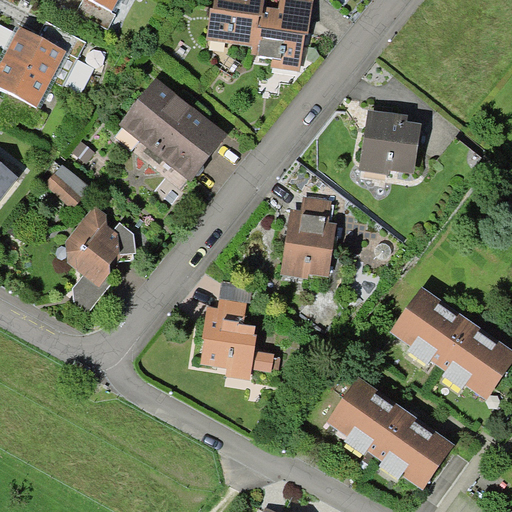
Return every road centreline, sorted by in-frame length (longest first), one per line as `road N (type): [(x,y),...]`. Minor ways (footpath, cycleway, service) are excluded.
road 1 (residential): [(396,0),(106,369)]
road 2 (residential): [(261,455),(106,369)]
road 3 (residential): [(261,455),(370,511)]
road 4 (residential): [(106,369),(0,311)]
